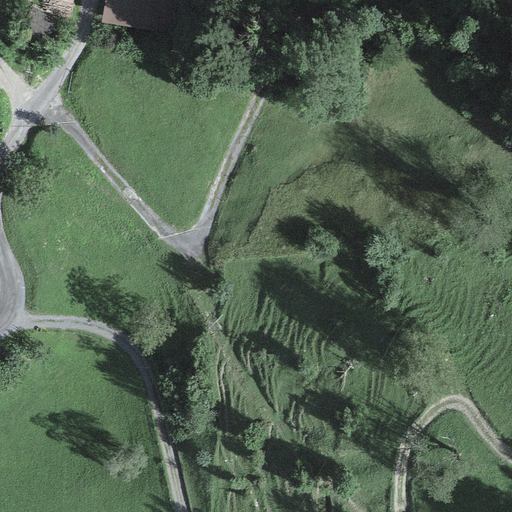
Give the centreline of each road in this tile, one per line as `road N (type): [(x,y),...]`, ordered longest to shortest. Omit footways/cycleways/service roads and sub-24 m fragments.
road 1 (track): [(0,169),(26,116),(60,115),(140,216),(163,232),(197,236),(306,9)]
road 2 (track): [(13,320),(92,324),(126,341),(158,406),(182,511)]
road 3 (track): [(26,116),(65,66),(88,3)]
